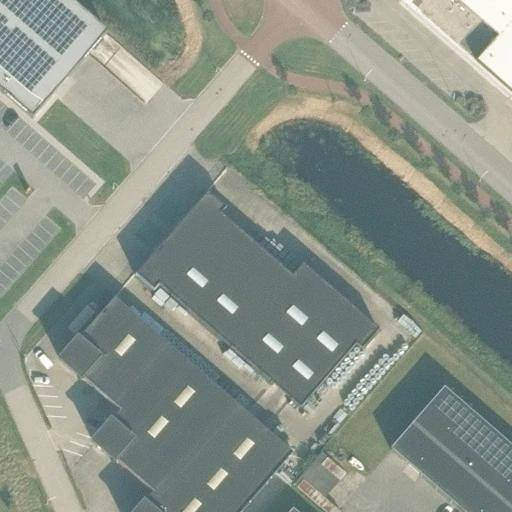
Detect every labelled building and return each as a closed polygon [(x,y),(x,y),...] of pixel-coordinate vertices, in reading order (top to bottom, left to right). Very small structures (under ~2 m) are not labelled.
[(0,0),(0,92),(32,120),(106,35),(66,0),(0,0)] [(511,99),(511,0),(411,0),(405,6),(511,99)] [(151,257),(134,277),(153,293),(158,287),(300,410),(355,346),(361,352),(378,332),(302,266),(291,278),(220,216),(225,210),(207,194),(190,212),(192,215),(153,259),(151,257)] [(82,381),(119,413),(112,422),(110,420),(108,422),(110,424),(92,444),(113,462),(111,463),(113,465),(115,463),(152,495),(145,504),(143,502),(141,504),(143,506),(137,511),(242,511),(292,456),(114,301),(79,340),(77,338),(75,340),(77,342),(59,362),(80,380),(78,382),(80,383),(82,381)] [(511,511),(511,449),(443,389),(389,451),(459,511),(511,511)] [(343,476),(333,465),(324,473),(328,477),(319,486),(325,493),(343,476)]
